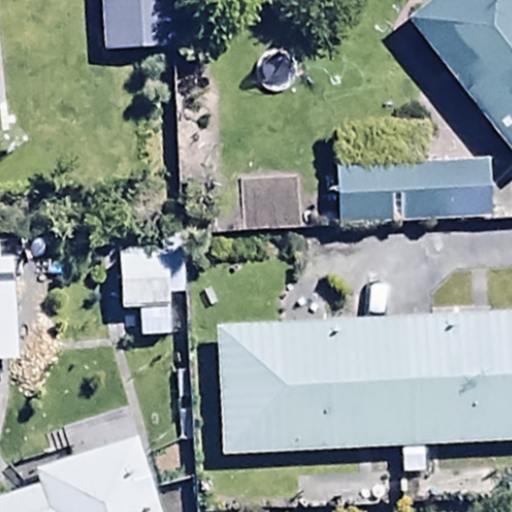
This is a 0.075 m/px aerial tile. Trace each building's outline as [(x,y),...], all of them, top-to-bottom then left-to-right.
[(98,0),(101,60),(168,58),(166,15),(165,0),(98,0)] [(165,0),(166,15),(195,14),(194,0),(165,0)] [(511,0),(436,0),(402,27),(511,169),(511,0)] [(487,170),(335,174),(336,193),(313,194),(314,230),(488,226),(487,170)] [(158,265),(116,267),(117,320),(164,318),(164,303),(182,302),(179,244),(157,244),(158,265)] [(0,375),(11,375),(9,272),(0,271),(0,375)] [(511,316),(210,338),(219,470),(398,457),(400,483),(426,481),(425,456),(511,450),(511,316)] [(155,511),(124,420),(59,442),(67,468),(34,480),(39,495),(0,508),(0,511),(155,511)]
